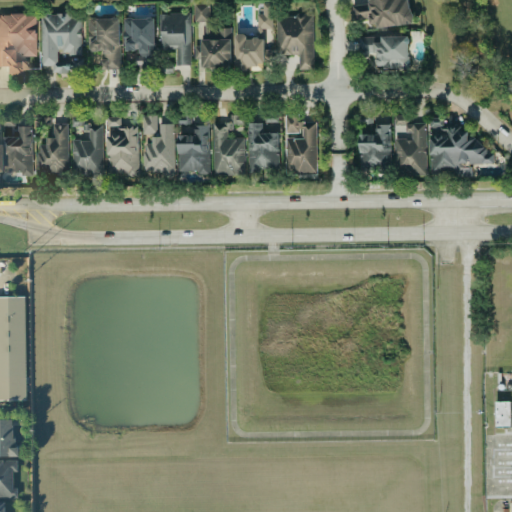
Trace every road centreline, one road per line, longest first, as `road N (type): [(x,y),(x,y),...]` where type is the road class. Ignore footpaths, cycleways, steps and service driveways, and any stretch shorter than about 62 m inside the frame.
road 1 (residential): [(0,96),(427,92),(457,98),(511,144)]
road 2 (secondary): [(0,219),(90,239),(511,231)]
road 3 (secondary): [(454,202),(86,207)]
road 4 (residential): [(337,203),(337,90),(325,0)]
